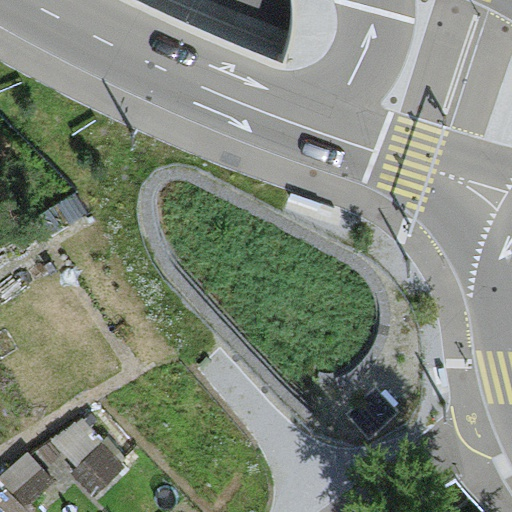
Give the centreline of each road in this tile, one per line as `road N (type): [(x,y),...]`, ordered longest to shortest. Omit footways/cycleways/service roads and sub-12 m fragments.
road 1 (primary): [(28,0),(119,49),(297,125)]
road 2 (secondary): [(297,125),(449,208),(484,244),(511,304)]
road 3 (primary): [(297,125),(511,187)]
road 4 (primary): [(511,65),(321,0)]
road 5 (primary): [(297,125),(359,65),(374,0)]
